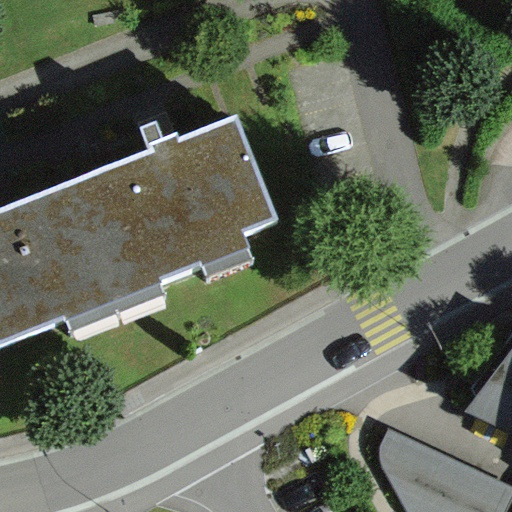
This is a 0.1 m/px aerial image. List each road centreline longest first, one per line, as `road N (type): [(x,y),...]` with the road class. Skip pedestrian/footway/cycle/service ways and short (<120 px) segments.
road 1 (residential): [(195,428),(511,248)]
road 2 (residential): [(0,496),(92,474),(195,428)]
